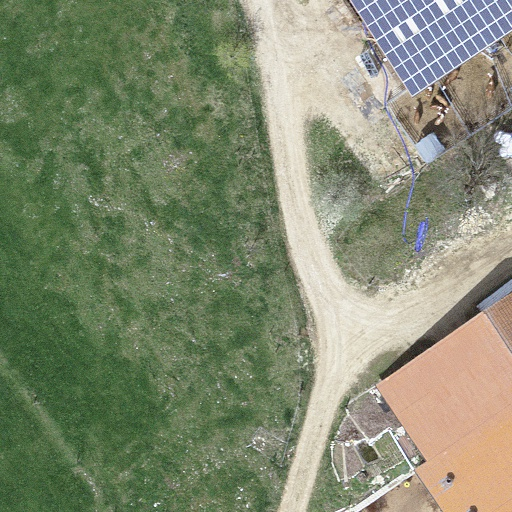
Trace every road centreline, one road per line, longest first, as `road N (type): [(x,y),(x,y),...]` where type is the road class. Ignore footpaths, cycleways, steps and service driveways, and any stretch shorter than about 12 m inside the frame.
road 1 (track): [(252,0),(283,178),(304,258),(327,296),(356,319),(393,327),(511,254)]
road 2 (track): [(286,511),(327,373),(356,319)]
